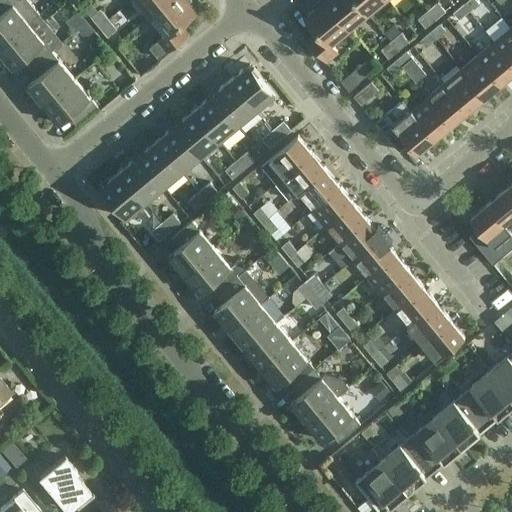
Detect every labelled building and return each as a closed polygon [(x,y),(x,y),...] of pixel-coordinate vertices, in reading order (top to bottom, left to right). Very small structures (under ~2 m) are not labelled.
[(29,0),(0,0),(0,45),(0,46),(0,45),(0,46),(29,22),(40,13),(29,0)] [(115,0),(106,7),(122,28),(133,20),(117,0),(115,0)] [(140,0),(152,14),(169,0),(140,0)] [(189,0),(169,0),(152,14),(167,32),(150,47),(159,58),(188,33),(180,23),(196,10),(188,1),(189,0)] [(349,27),(326,0),(320,0),(315,5),(317,8),(307,16),(320,31),(310,39),(327,60),(338,51),(331,43),(349,27)] [(368,12),(358,0),(326,0),(349,27),(368,12)] [(382,0),(358,0),(368,12),(382,0)] [(480,3),(477,0),(468,0),(464,4),(470,11),(480,3)] [(438,2),(428,10),(436,19),(446,11),(438,2)] [(470,11),(464,4),(454,12),(460,19),(470,11)] [(101,9),(91,16),(100,26),(109,19),(101,9)] [(436,19),(428,10),(418,18),(426,28),(436,19)] [(117,29),(109,19),(100,26),(108,36),(117,29)] [(52,50),(29,22),(0,46),(0,47),(1,47),(5,51),(3,52),(2,53),(8,60),(14,67),(23,59),(31,68),(52,50)] [(446,30),(441,23),(431,31),(436,38),(446,30)] [(511,27),(495,41),(511,61),(511,27)] [(436,38),(431,31),(420,40),(426,47),(436,38)] [(401,33),(391,40),(399,50),(409,42),(401,33)] [(399,50),(391,40),(381,49),(388,59),(399,50)] [(511,74),(511,61),(495,41),(478,55),(502,83),(511,74)] [(75,77),(52,50),(31,68),(38,77),(28,84),(34,91),(34,92),(40,99),(42,98),(41,98),(43,97),(46,101),(45,102),(75,77)] [(413,58),(407,51),(397,59),(403,66),(413,58)] [(502,83),(478,55),(461,68),(485,97),(502,83)] [(403,66),(397,59),(387,67),(393,74),(403,66)] [(276,94),(253,65),(243,70),(243,69),(239,71),(240,71),(231,78),(257,109),(276,94)] [(485,97),(461,68),(445,82),(468,111),(485,97)] [(98,105),(75,77),(45,102),(46,103),(47,102),(50,106),(49,107),(48,108),(54,115),(60,122),(69,115),(77,123),(98,105)] [(257,109),(231,78),(223,85),(220,87),(221,89),(216,96),(214,94),(239,125),(257,109)] [(380,90),(372,80),(354,95),(362,104),(380,90)] [(468,111),(445,82),(428,96),(452,124),(468,111)] [(239,125),(214,94),(213,95),(215,97),(206,100),(205,99),(202,102),(203,102),(194,109),(220,140),(239,125)] [(452,124),(428,96),(411,110),(435,138),(452,124)] [(403,99),(376,122),(400,150),(409,143),(418,153),(435,138),(411,110),(403,99)] [(220,140),(194,109),(186,116),(183,118),(184,119),(179,126),(177,125),(202,155),(220,140)] [(284,120),(273,129),(281,138),(292,129),(284,120)] [(202,155),(177,125),(176,125),(178,127),(170,131),(169,130),(165,132),(166,133),(157,140),(183,171),(202,155)] [(281,138),(273,129),(262,138),(270,147),(281,138)] [(274,184),(284,176),(313,152),(298,135),(260,167),(274,184)] [(183,171),(157,140),(149,146),(146,149),(147,150),(142,157),(140,155),(140,156),(165,186),(183,171)] [(247,150),(236,159),(244,169),(255,160),(247,150)] [(327,169),(313,152),(284,176),(274,184),(288,201),(298,192),(327,169)] [(165,186),(140,156),(139,156),(141,158),(133,162),(132,160),(129,163),(120,170),(146,201),(165,186)] [(244,169),(236,159),(225,168),(233,178),(244,169)] [(341,185),(327,169),(298,192),(312,209),(341,185)] [(146,201),(120,170),(112,177),(109,179),(110,180),(104,189),(127,217),(146,201)] [(210,181),(199,190),(207,199),(218,190),(210,181)] [(249,192),(240,181),(233,187),(242,198),(249,192)] [(354,202),(341,185),(312,209),(326,226),(354,202)] [(511,197),(505,189),(489,203),(511,231),(511,197)] [(207,199),(199,190),(188,199),(196,208),(207,199)] [(368,218),(354,202),(326,226),(340,242),(368,218)] [(511,231),(489,203),(471,217),(479,227),(470,235),(494,263),(511,248),(511,231)] [(261,206),(254,212),(262,222),(269,216),(261,206)] [(173,212),(162,220),(170,230),(180,221),(173,212)] [(278,227),(269,216),(262,222),(271,233),(278,227)] [(382,235),(368,218),(340,242),(330,251),(343,267),(353,259),(354,259),(382,235)] [(170,230),(162,220),(151,230),(159,239),(170,230)] [(216,247),(193,220),(171,238),(178,246),(169,254),(175,261),(181,269),(183,267),(187,271),(185,272),(186,272),(216,247)] [(319,252),(336,239),(327,229),(311,241),(319,252)] [(396,252),(382,235),(354,259),(367,276),(396,252)] [(289,240),(282,245),(290,255),(297,249),(289,240)] [(231,266),(216,247),(186,272),(186,273),(188,272),(191,276),(188,278),(194,285),(195,285),(201,292),(210,284),(217,293),(247,268),(240,259),(231,266)] [(306,260),(297,249),(290,255),(299,266),(306,260)] [(410,269),(396,252),(367,276),(381,292),(410,269)] [(262,287),(247,268),(217,293),(224,302),(215,309),(221,316),(220,317),(227,324),(229,322),(233,326),(231,327),(232,327),(270,296),(262,287)] [(424,285),(410,269),(381,292),(395,309),(424,285)] [(315,273),(309,278),(308,279),(316,289),(317,290),(324,284),(315,273)] [(316,289),(308,279),(299,286),(307,297),(316,289)] [(333,295),(324,284),(317,290),(326,300),(333,295)] [(437,302),(424,285),(395,309),(409,326),(437,302)] [(326,300),(317,290),(316,289),(307,297),(316,308),(326,300)] [(285,315),(270,296),(232,327),(232,328),(233,327),(237,331),(234,333),(240,340),(241,340),(246,347),(277,321),(285,315)] [(451,319),(437,302),(409,326),(423,342),(451,319)] [(344,306),(337,312),(345,322),(352,316),(344,306)] [(361,326),(352,316),(345,322),(354,332),(361,326)] [(466,336),(451,319),(423,342),(437,360),(466,336)] [(292,340),(277,321),(246,347),(251,353),(251,354),(257,361),(260,359),(263,363),(262,364),(292,340)] [(371,339),(364,345),(373,355),(380,350),(371,339)] [(315,367),(292,340),(262,364),(263,365),(264,364),(267,368),(265,370),(271,377),(277,384),(286,377),(293,385),(315,367)] [(389,360),(380,350),(373,355),(381,366),(389,360)] [(511,351),(490,370),(511,396),(511,351)] [(322,376),(315,367),(293,385),(300,394),(291,402),(297,409),(303,416),(306,414),(309,418),(308,419),(308,420),(338,395),(349,386),(345,381),(344,380),(342,378),(341,377),(339,376),(335,374),(331,373),(329,373),(325,373),(322,376)] [(511,406),(511,396),(490,370),(463,392),(490,424),(511,406)] [(399,373),(392,379),(401,390),(408,384),(399,373)] [(0,399),(11,391),(0,377),(0,399)] [(490,424),(463,392),(436,414),(463,447),(490,424)] [(361,423),(338,395),(308,420),(310,419),(313,423),(310,425),(317,433),(323,440),(332,432),(339,441),(361,423)] [(463,447),(436,414),(410,436),(436,469),(463,447)] [(436,469),(410,436),(383,459),(410,491),(436,469)] [(39,476),(66,509),(75,502),(77,505),(76,507),(77,508),(93,494),(93,493),(92,494),(74,472),(77,470),(64,456),(39,476)] [(384,511),(410,491),(383,459),(356,481),(381,511),(384,511)] [(18,478),(6,486),(13,496),(25,487),(18,478)] [(0,508),(0,511),(40,511),(41,511),(23,489),(12,498),(13,498),(0,508)]
